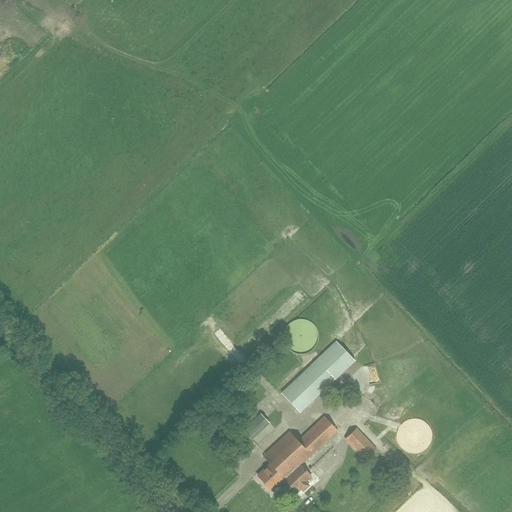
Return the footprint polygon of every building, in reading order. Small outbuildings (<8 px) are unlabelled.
[(318,340),(318,337),(318,334),(316,329),(315,327),(313,324),(311,322),(308,321),(305,320),(300,319),(296,320),(293,321),(290,322),(288,324),(285,328),(284,331),(283,334),(283,337),(284,341),(285,344),(286,347),(288,349),(290,351),(293,353),(297,354),(300,354),(304,354),(306,353),(309,352),(313,349),(316,346),(317,343),(318,340)] [(300,412),(354,360),(337,341),(282,394),(300,412)] [(259,414),(242,430),(250,440),(268,424),(259,414)] [(283,479),(299,465),(337,431),(324,417),(297,441),(289,431),(262,455),(269,463),(256,474),(269,488),(276,482),(277,484),(283,479)] [(356,430),(345,440),(364,462),(375,452),(356,430)] [(309,476),(299,465),(283,479),(293,490),(297,486),(301,490),(306,485),(303,481),(309,476)]
